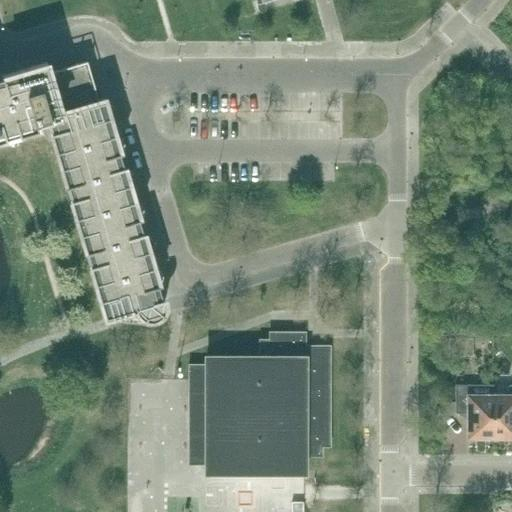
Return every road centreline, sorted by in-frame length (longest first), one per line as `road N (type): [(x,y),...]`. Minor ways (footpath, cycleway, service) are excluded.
road 1 (residential): [(193,284),(135,88),(91,36)]
road 2 (unclassified): [(392,231),(391,95),(482,0)]
road 3 (unclassified): [(395,470),(392,231)]
road 4 (unclassified): [(392,231),(193,284)]
